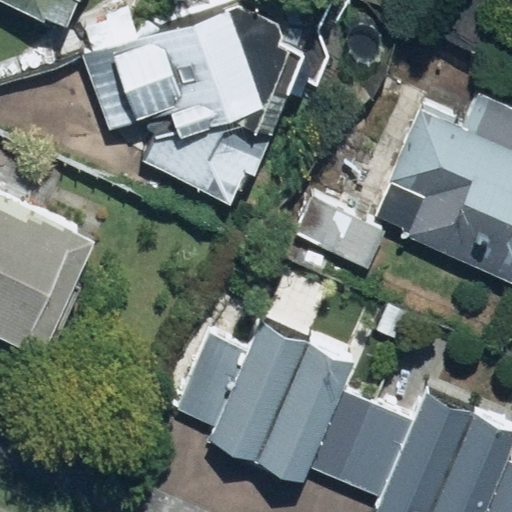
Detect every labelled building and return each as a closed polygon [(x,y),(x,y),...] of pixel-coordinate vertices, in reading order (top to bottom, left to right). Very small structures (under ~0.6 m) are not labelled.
[(77,0),(28,0),(69,18),(77,0)] [(196,0),(143,20),(136,2),(88,20),(113,87),(131,80),(139,102),(171,91),(177,107),(129,125),(137,147),(237,187),(275,107),(235,0),(196,0)] [(392,217),(511,268),(511,91),(481,78),(469,107),(425,88),(374,207),(317,183),(297,230),(373,262),(392,217)] [(107,223),(0,176),(0,319),(54,344),(107,223)] [(218,410),(212,425),(236,435),(306,465),(310,455),(380,485),(376,494),(417,511),(511,511),(511,455),(503,452),(511,431),(511,409),(426,373),(412,407),(346,378),(360,345),(265,304),(255,327),(192,300),(156,384),(218,410)]
